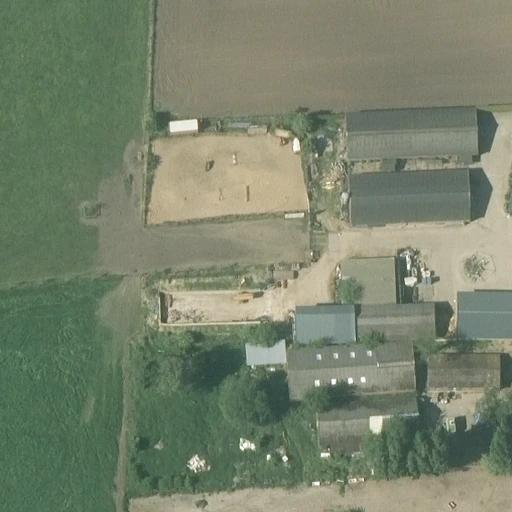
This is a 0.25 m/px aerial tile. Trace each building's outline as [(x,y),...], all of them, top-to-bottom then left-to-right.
[(476,113),(456,114),(344,119),(346,163),(477,157),(476,113)] [(396,175),(396,163),(381,164),(382,176),(396,175)] [(468,174),(348,179),(350,230),(470,223),(468,174)] [(394,263),(341,265),(341,281),(350,281),(351,310),(353,310),(355,346),(419,343),(419,344),(435,343),(434,308),(396,309),(394,263)] [(511,303),(456,303),(457,342),(511,340),(511,303)] [(285,343),(246,346),(247,371),(287,368),(285,343)] [(410,346),(286,354),(290,404),(413,396),(410,346)] [(499,358),(426,358),(427,392),(499,392),(499,358)] [(414,403),(317,408),(320,447),(416,442),(414,403)] [(454,422),(446,423),(447,436),(455,435),(454,422)] [(493,435),(473,437),(435,440),(438,472),(496,468),(493,435)]
